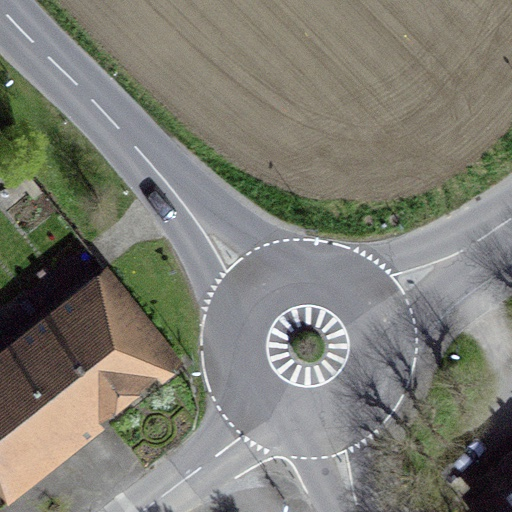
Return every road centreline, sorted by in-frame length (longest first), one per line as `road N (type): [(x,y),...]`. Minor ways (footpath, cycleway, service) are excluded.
road 1 (secondary): [(0,4),(261,292)]
road 2 (tertiary): [(511,227),(363,308)]
road 3 (unclassified): [(257,403),(215,454),(138,511)]
road 4 (secondary): [(327,418),(362,392),(372,372),(373,328),(363,308)]
road 5 (secondary): [(261,292),(246,307),(232,347),(243,387),(257,403)]
